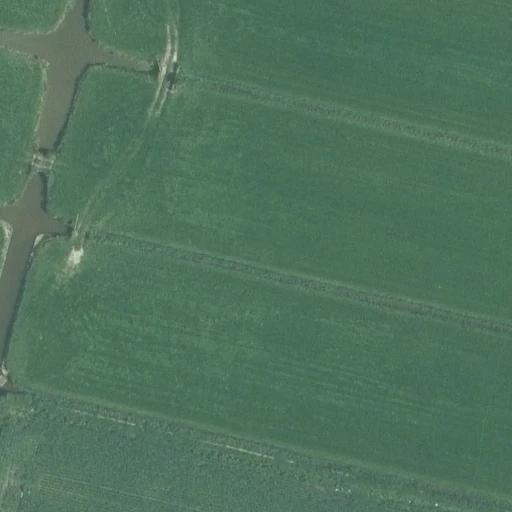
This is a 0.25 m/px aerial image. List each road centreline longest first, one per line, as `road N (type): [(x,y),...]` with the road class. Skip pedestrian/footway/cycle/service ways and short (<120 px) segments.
road 1 (track): [(107,175),(163,93),(175,44),(170,19)]
road 2 (track): [(115,285),(77,253),(86,212),(107,175)]
